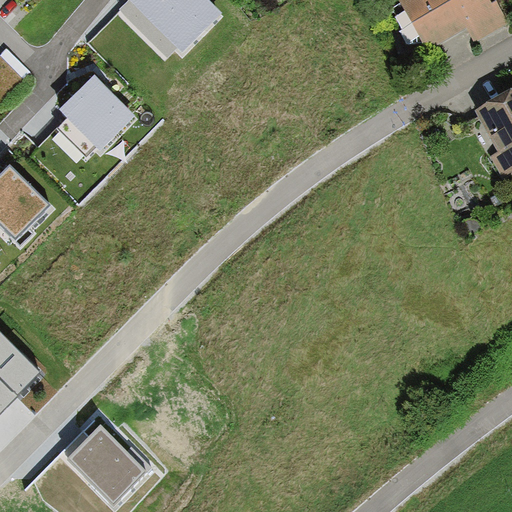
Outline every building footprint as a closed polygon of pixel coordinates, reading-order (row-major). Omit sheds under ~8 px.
[(129,0),(120,9),(165,57),(178,45),(183,50),(222,13),(209,0),(129,0)] [(504,23),(489,0),(394,0),(424,49),(464,25),(474,41),(504,23)] [(0,56),(0,105),(25,81),(0,56)] [(102,83),(94,76),(60,110),(67,116),(55,128),(85,158),(95,148),(101,153),(137,118),(102,83)] [(511,94),(472,116),(503,174),(511,169),(511,94)] [(0,176),(0,220),(16,236),(48,205),(10,167),(0,176)] [(0,336),(0,409),(37,372),(0,336)] [(102,426),(68,457),(112,504),(152,468),(137,451),(132,446),(126,452),(102,426)]
